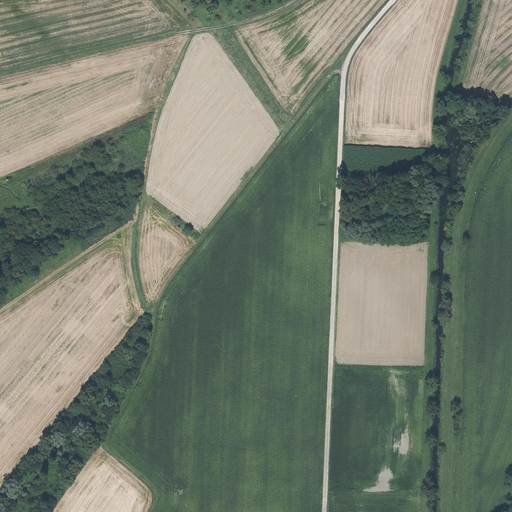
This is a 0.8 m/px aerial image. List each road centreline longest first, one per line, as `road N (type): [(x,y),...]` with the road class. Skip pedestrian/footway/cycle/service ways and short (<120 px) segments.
road 1 (track): [(151,511),(152,483),(106,439),(148,351),(157,299),(326,79),(345,66)]
road 2 (track): [(324,511),(343,77),(355,44),(392,0)]
road 3 (track): [(451,511),(456,235),(475,174),(511,115)]
road 4 (track): [(0,75),(247,19),(292,0)]
